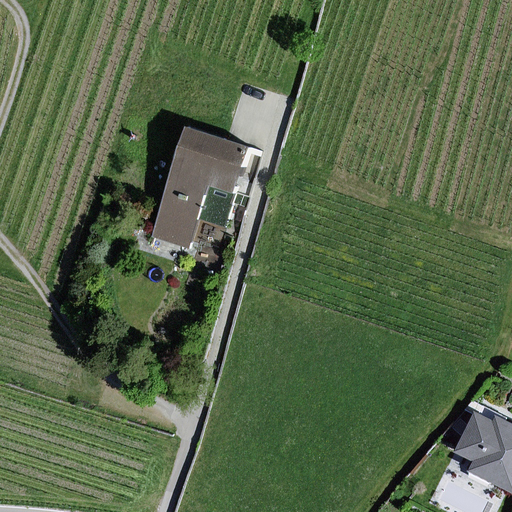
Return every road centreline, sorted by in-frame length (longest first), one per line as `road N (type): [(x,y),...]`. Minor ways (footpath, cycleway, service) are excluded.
road 1 (track): [(189,430),(94,364),(0,235)]
road 2 (track): [(369,511),(493,365),(511,298)]
road 3 (track): [(0,125),(24,38),(5,0)]
